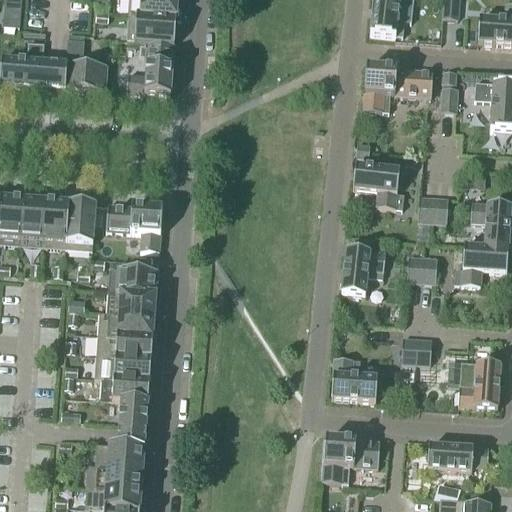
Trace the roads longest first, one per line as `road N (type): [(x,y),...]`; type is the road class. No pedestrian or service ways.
road 1 (residential): [(350,56),(306,422),(511,435)]
road 2 (residential): [(160,511),(189,144)]
road 3 (residential): [(0,130),(189,144)]
road 4 (residential): [(511,67),(350,56)]
road 5 (residential): [(189,144),(202,0)]
